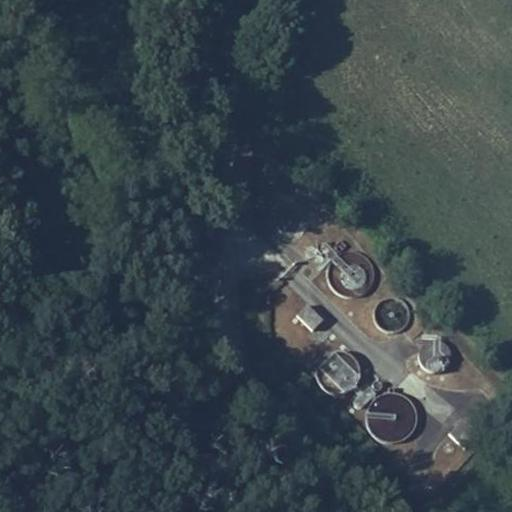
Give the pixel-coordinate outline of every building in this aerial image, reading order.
[(324,234),(323,234),(321,234),(320,235),(319,236),(318,237),(318,238),(317,239),(318,240),(318,242),(319,243),(320,244),(321,244),(322,245),(323,245),(325,244),(326,244),(327,243),(328,242),(328,241),(328,239),(328,238),(327,237),(326,236),(325,235),(324,234)] [(355,249),(349,248),(344,248),(338,250),(334,254),(330,258),(328,263),(327,269),(327,274),(329,280),(332,284),(336,288),(341,291),(346,293),(352,293),(357,291),(362,289),(366,285),(369,280),(371,275),(372,269),(370,263),(368,258),(365,254),(360,251),(355,249)] [(392,298),(388,298),(384,298),(380,300),(376,302),(373,306),(372,309),(371,314),(371,318),(372,322),(375,325),(378,328),(381,330),(385,332),(390,332),(394,331),(397,329),(401,326),(403,322),(404,318),(405,314),(404,310),(402,306),(399,302),(396,300),(392,298)] [(300,304),(290,314),(306,331),(317,322),(300,304)] [(433,345),(430,345),(426,345),(423,346),(421,348),(419,351),(417,354),(417,357),(417,360),(418,363),(419,366),(422,368),(425,369),(428,370),(431,370),(434,370),(437,368),(439,366),(441,363),(442,360),(442,357),(442,354),(440,351),(438,348),(436,347),(433,345)] [(316,363),(338,396),(363,379),(341,347),(316,363)] [(386,412),(371,414),(374,440),(409,435),(404,398),(385,401),(386,412)]
